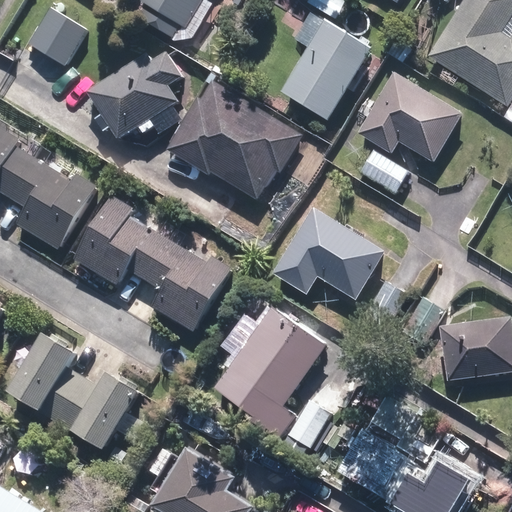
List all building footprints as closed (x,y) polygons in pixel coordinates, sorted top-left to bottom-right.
[(146,9),(137,25),(174,46),(195,43),(215,9),(206,3),(208,0),(141,0),(139,5),(146,9)] [(340,0),(312,0),(309,6),(337,23),(348,5),(340,0)] [(454,17),(427,58),(511,110),(511,21),(511,0),(443,0),(439,7),(454,17)] [(52,9),(30,47),(68,69),(90,31),(52,9)] [(374,53),(313,17),(296,44),(310,53),(283,100),(330,127),(374,53)] [(151,57),(88,95),(118,144),(180,106),(170,89),(186,79),(171,54),(155,63),(151,57)] [(395,75),(358,137),(392,157),(399,145),(435,166),(464,116),(395,75)] [(212,82),(168,152),(211,180),(214,176),(260,205),(302,139),(212,82)] [(0,192),(27,209),(17,226),(60,252),(99,188),(74,173),(70,180),(20,150),(24,143),(0,128),(0,192)] [(376,153),(363,175),(398,196),(411,174),(376,153)] [(114,199),(76,263),(119,289),(129,272),(164,293),(154,310),(197,336),(236,272),(211,257),(207,264),(133,219),(137,213),(114,199)] [(315,210),(273,275),(308,297),(319,279),(358,303),(388,256),(315,210)] [(386,283),(364,319),(389,334),(411,297),(386,283)] [(425,299),(409,327),(431,340),(447,312),(425,299)] [(0,323),(9,309),(0,303),(0,323)] [(273,308),(215,391),(241,410),(237,415),(278,444),(298,415),(287,407),(329,347),(273,308)] [(511,318),(441,328),(449,384),(511,375),(511,318)] [(48,332),(9,395),(104,453),(143,390),(110,369),(99,388),(69,370),(81,352),(48,332)] [(389,392),(338,474),(399,511),(456,511),(475,482),(431,456),(448,428),(389,392)] [(312,400),(289,437),(312,451),(335,414),(312,400)] [(188,450),(152,509),(156,511),(254,511),(256,509),(231,494),(238,481),(188,450)] [(42,511),(0,487),(0,511),(42,511)] [(147,511),(150,508),(127,493),(117,509),(121,511),(147,511)]
